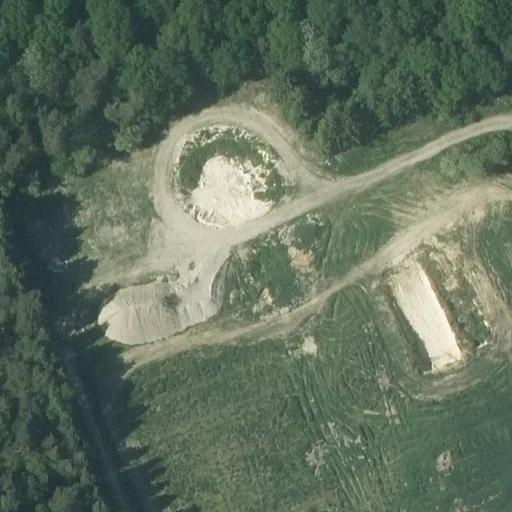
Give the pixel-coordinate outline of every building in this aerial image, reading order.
[(270,174),(270,173),(269,163),(266,153),(261,144),(255,137),(247,131),(238,127),(230,124),(219,123),(210,125),(200,128),(190,134),(184,140),(179,147),(174,157),(172,164),(171,175),(173,185),(176,194),(181,203),(188,210),(195,215),(205,220),(216,222),(223,222),(231,221),(240,218),(248,214),(256,207),(262,201),(267,191),(269,182),(270,174)] [(396,230),(511,184),(511,172),(510,168),(390,215),(396,230)] [(132,276),(139,298),(156,293),(149,271),(132,276)] [(43,296),(70,288),(66,277),(40,284),(43,296)] [(78,317),(103,309),(97,292),(72,300),(78,317)]
